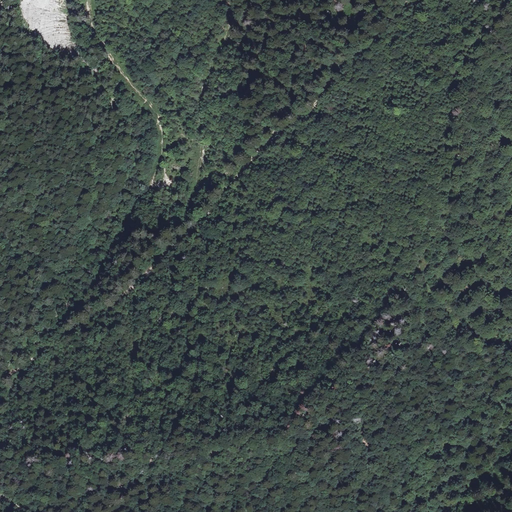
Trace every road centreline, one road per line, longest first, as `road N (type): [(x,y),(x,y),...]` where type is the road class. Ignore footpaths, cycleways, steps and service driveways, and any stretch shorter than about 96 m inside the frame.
road 1 (track): [(0,380),(124,294),(280,126),(413,0)]
road 2 (track): [(90,0),(111,62),(159,121),(159,161),(92,288),(22,347),(0,379)]
